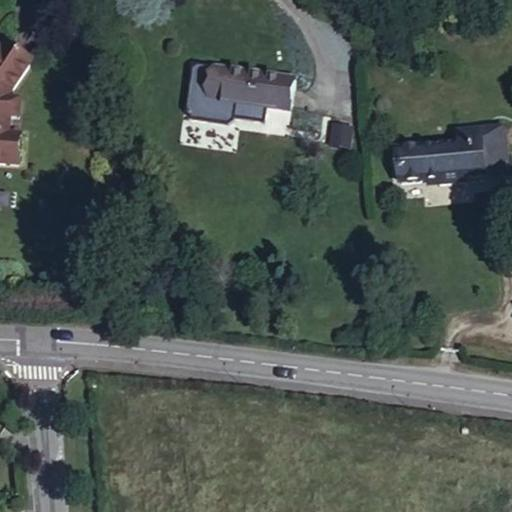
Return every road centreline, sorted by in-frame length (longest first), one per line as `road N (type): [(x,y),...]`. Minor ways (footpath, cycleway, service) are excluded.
road 1 (tertiary): [(511,398),(193,356),(37,345)]
road 2 (residential): [(48,511),(37,345)]
